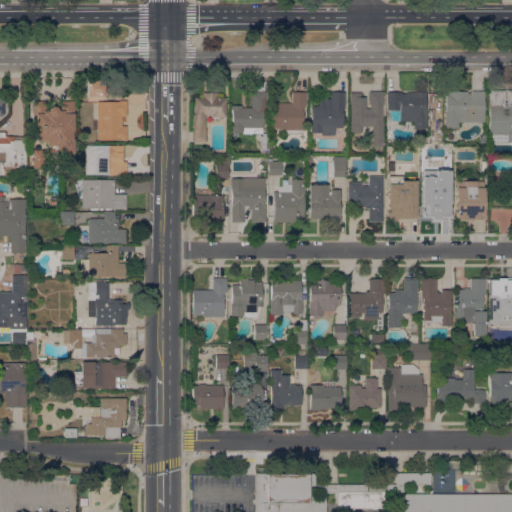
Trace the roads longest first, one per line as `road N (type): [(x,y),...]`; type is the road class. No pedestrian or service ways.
road 1 (residential): [(511,439),(161,443)]
road 2 (residential): [(511,249),(162,249)]
road 3 (secondary): [(161,370),(164,121)]
road 4 (tertiary): [(365,15),(165,15)]
road 5 (tertiary): [(165,15),(0,14)]
road 6 (residential): [(161,443),(137,451),(76,450),(0,439)]
road 7 (tertiary): [(10,57),(165,56)]
road 8 (tertiary): [(511,15),(365,15)]
road 9 (tertiary): [(366,56),(511,56)]
